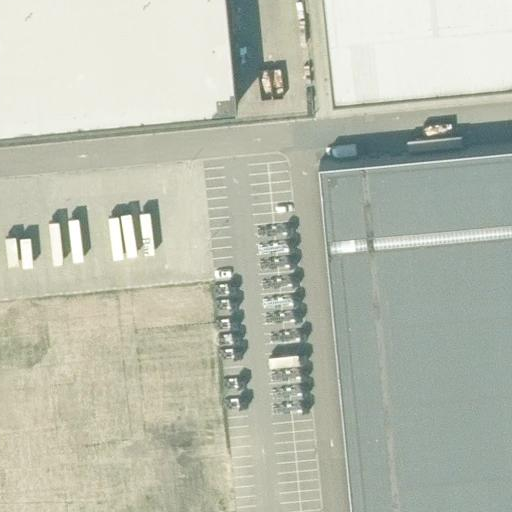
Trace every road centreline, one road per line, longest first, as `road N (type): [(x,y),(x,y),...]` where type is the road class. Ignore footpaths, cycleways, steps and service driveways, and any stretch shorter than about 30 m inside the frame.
road 1 (unknown): [(337,511),(302,137)]
road 2 (unknown): [(0,141),(247,109),(262,79),(260,0)]
road 3 (unknown): [(511,7),(402,14),(380,0)]
